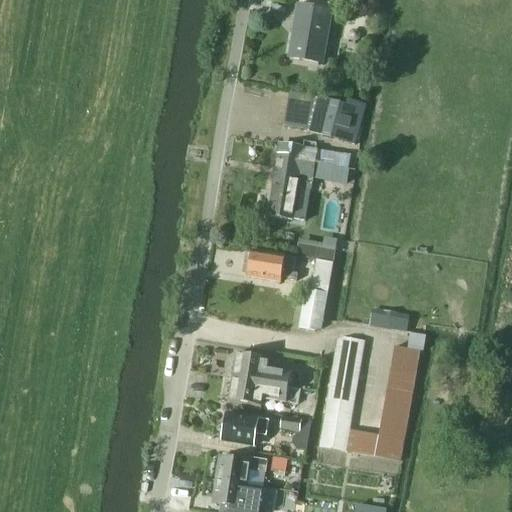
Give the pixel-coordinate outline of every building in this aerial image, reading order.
[(322,65),(331,12),(298,6),(298,7),(296,7),(291,32),(293,32),(288,59),(322,65)] [(354,146),(365,106),(347,101),(346,106),(317,98),(307,133),(354,146)] [(345,185),(350,158),(334,155),(285,147),(283,158),(278,157),(268,217),(291,221),(299,177),(345,185)] [(296,283),(297,275),(293,275),(295,260),(252,252),(250,265),(248,267),(247,272),(249,274),(248,278),(280,284),(281,278),(287,279),(287,281),(296,283)] [(319,334),(327,282),(331,264),(317,262),(311,291),(306,290),(298,330),(319,334)] [(319,449),(345,453),(400,464),(420,352),(394,349),(378,437),(349,431),(364,343),(346,340),(337,342),(319,449)] [(236,355),(232,379),(264,385),(276,387),(288,389),(291,372),(279,370),(279,374),(266,372),(268,360),(236,355)] [(260,408),(262,397),(274,399),(274,402),(286,404),(298,406),(301,391),(288,389),(276,387),(264,385),(232,379),(228,402),(260,408)] [(265,437),(268,423),(226,416),(221,442),(253,447),(255,435),(265,437)] [(299,433),(301,422),(281,418),(279,429),(299,433)] [(293,461),(295,449),(275,445),(273,457),(293,461)] [(219,458),(215,482),(246,487),(263,489),(265,474),(267,462),(249,459),(248,463),(219,458)] [(285,474),(286,462),(272,460),(271,472),(285,474)] [(215,482),(212,505),(234,508),(233,511),(259,511),(261,503),(263,489),(246,487),(215,482)]
